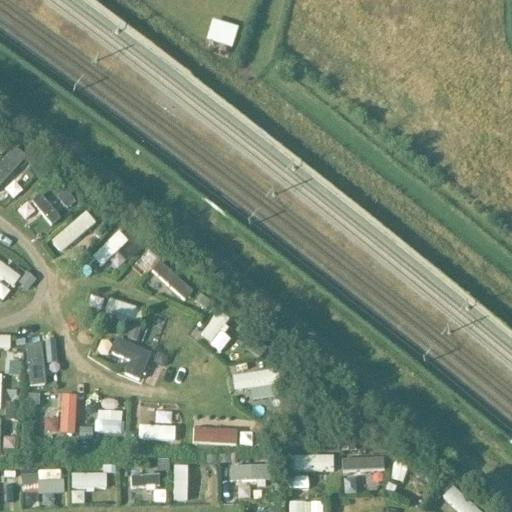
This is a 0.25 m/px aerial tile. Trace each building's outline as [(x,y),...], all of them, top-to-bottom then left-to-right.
[(234,48),(240,29),(213,21),(207,40),(234,48)] [(0,195),(4,199),(17,186),(7,176),(15,167),(5,158),(0,163),(0,195)] [(52,226),(61,218),(39,194),(30,202),(52,226)] [(50,240),(59,253),(94,229),(86,217),(50,240)] [(117,236),(93,259),(101,268),(125,246),(117,236)] [(0,263),(0,279),(13,288),(20,277),(0,263)] [(92,295),(86,312),(133,328),(139,311),(92,295)] [(203,316),(194,338),(224,350),(233,328),(203,316)] [(0,336),(0,350),(10,350),(10,337),(0,336)] [(129,360),(124,377),(143,381),(151,352),(113,342),(109,355),(129,360)] [(42,345),(26,346),(28,387),(44,387),(42,345)] [(253,401),(274,399),(273,386),(279,385),(278,372),(234,376),(235,392),(252,390),(253,401)] [(59,433),(75,433),(76,396),(60,396),(59,433)] [(95,434),(122,435),(123,413),(96,412),(95,434)] [(172,426),(172,414),(156,414),(155,425),(172,426)] [(59,434),(60,421),(45,420),(45,434),(59,434)] [(139,426),(138,441),(175,443),(175,428),(139,426)] [(193,431),(193,446),(239,446),(239,430),(193,431)] [(334,473),(335,458),(288,457),(288,472),(334,473)] [(343,460),(343,473),(385,472),(384,459),(343,460)] [(273,467),(230,468),(231,483),(274,482),(273,467)] [(63,495),(63,472),(37,473),(38,496),(63,495)] [(174,473),(174,486),(207,486),(207,473),(174,473)] [(147,504),(159,503),(157,475),(131,476),(131,488),(146,487),(147,504)] [(71,476),(71,491),(106,491),(106,476),(71,476)] [(309,489),(308,478),(293,479),(294,490),(309,489)] [(0,482),(0,495),(9,495),(9,483),(0,482)] [(479,511),(455,487),(444,497),(458,511),(479,511)] [(30,506),(51,505),(51,496),(30,497),(30,506)] [(291,503),(290,511),(307,511),(308,503),(291,503)] [(310,511),(324,511),(324,503),(311,503),(310,511)]
